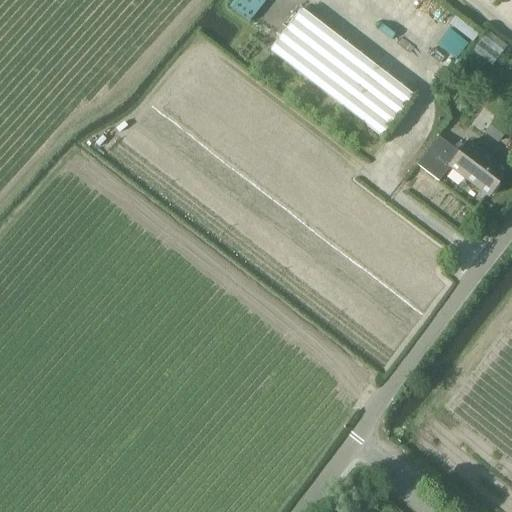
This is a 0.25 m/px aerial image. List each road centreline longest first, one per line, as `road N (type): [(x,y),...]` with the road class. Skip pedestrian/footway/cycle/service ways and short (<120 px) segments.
road 1 (unclassified): [(355,437),(511,226)]
road 2 (track): [(511,309),(425,416)]
